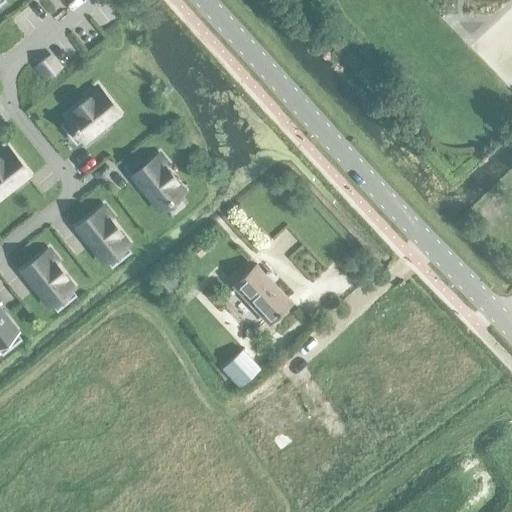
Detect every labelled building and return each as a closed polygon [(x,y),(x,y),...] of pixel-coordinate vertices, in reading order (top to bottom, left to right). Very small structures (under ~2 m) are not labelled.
[(51,53),(37,64),(47,77),(61,66),(51,53)] [(100,89),(66,115),(85,139),(118,112),(100,89)] [(9,149),(0,156),(0,194),(28,173),(9,149)] [(156,156),(132,175),(159,208),(182,189),(156,156)] [(100,208),(76,226),(103,260),(127,241),(100,208)] [(45,251),(22,270),(48,303),(72,285),(45,251)] [(256,263),(233,284),(268,322),(290,301),(256,263)] [(0,307),(0,342),(17,329),(0,307)] [(222,366),(239,385),(259,366),(242,348),(222,366)] [(285,384),(248,412),(314,499),(351,471),(285,384)]
